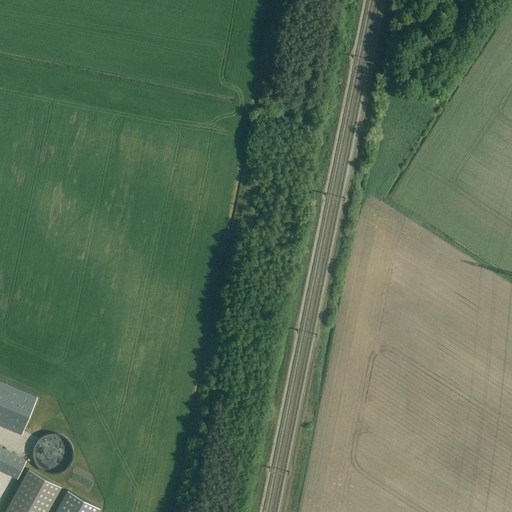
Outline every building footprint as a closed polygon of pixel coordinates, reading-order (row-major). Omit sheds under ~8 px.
[(0,381),(0,425),(21,435),(37,397),(0,381)] [(44,470),(50,472),(56,472),(62,470),(67,467),(70,462),(72,457),(73,451),(71,444),(67,439),(62,435),(56,433),(50,433),(44,435),(39,439),(35,444),(34,450),(34,456),(36,462),(39,467),(44,470)] [(0,469),(17,479),(26,461),(0,447),(0,469)] [(47,511),(61,488),(28,469),(3,511),(47,511)] [(66,487),(53,511),(94,511),(99,504),(66,487)]
